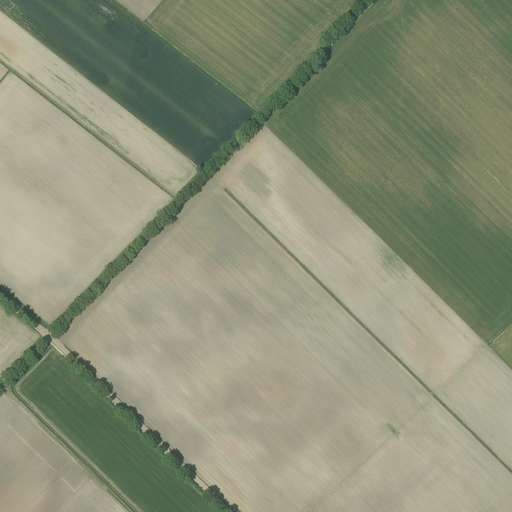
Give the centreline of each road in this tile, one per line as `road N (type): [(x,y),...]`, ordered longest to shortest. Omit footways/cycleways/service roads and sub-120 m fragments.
road 1 (unclassified): [(0,385),(377,0)]
road 2 (track): [(0,296),(226,511)]
